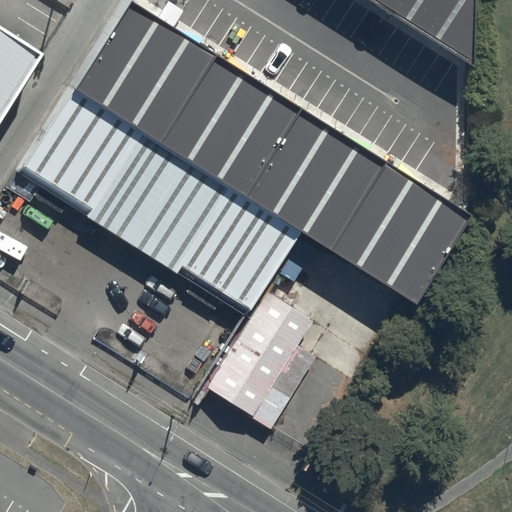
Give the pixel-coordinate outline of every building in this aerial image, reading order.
[(407,298),(463,208),(131,0),(119,0),(67,83),(407,298)] [(369,0),(465,62),(466,0),(369,0)] [(0,99),(35,44),(0,21),(0,99)] [(293,226),(67,83),(16,162),(242,303),(293,226)] [(307,315),(262,288),(203,382),(249,411),(307,315)]
